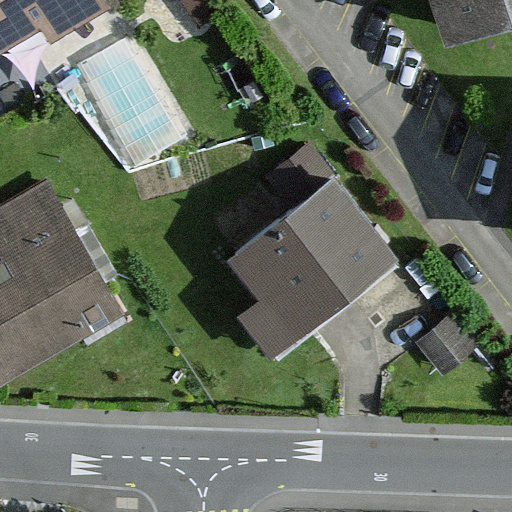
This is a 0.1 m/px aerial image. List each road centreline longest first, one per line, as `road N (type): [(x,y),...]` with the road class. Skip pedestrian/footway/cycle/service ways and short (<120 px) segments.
road 1 (residential): [(201,464),(511,473)]
road 2 (residential): [(0,449),(201,464)]
